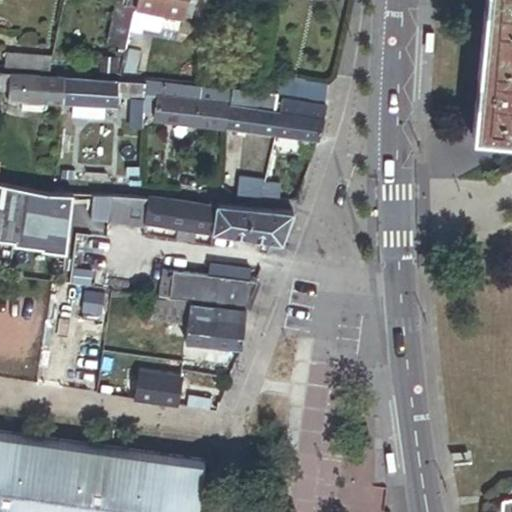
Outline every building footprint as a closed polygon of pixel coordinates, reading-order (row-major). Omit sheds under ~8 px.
[(136,0),(123,0),(119,21),(131,23),(135,9),(136,0)] [(136,0),(135,9),(163,15),(181,19),(182,16),(185,0),(136,0)] [(194,0),(185,0),(182,16),(191,18),(194,0)] [(276,13),(277,0),(244,0),(254,15),(259,11),(276,13)] [(485,0),(473,0),(461,136),(473,137),(485,0)] [(511,140),(511,0),(485,0),(473,137),(511,140)] [(160,27),(163,15),(135,9),(131,23),(129,32),(141,34),(142,29),(159,33),(160,27)] [(160,27),(178,32),(181,19),(163,15),(160,27)] [(4,55),(4,68),(48,72),(51,59),(4,55)] [(0,92),(8,93),(9,75),(0,74),(0,92)] [(61,106),(63,79),(9,75),(8,93),(8,102),(31,104),(41,104),(61,106)] [(117,82),(63,79),(61,106),(72,106),(103,109),(116,109),(116,98),(117,82)] [(325,102),(327,85),(299,81),(298,85),(296,98),(325,102)] [(144,84),(117,82),(116,98),(132,99),(142,100),(144,84)] [(200,89),(147,82),(145,95),(156,96),(198,102),(200,89)] [(330,100),(334,82),(327,85),(325,102),(330,102),(330,100)] [(296,98),(298,85),(282,83),(280,96),(283,96),(296,98)] [(257,109),(260,93),(231,90),(230,94),(229,106),(257,109)] [(229,106),(230,94),(214,92),(212,104),(229,106)] [(275,112),(276,95),(264,94),(262,110),(275,112)] [(156,96),(145,95),(144,107),(155,108),(156,96)] [(212,104),(198,102),(156,96),(155,108),(153,122),(225,131),(229,106),(212,104)] [(327,107),(330,102),(325,102),(296,98),(283,96),(281,101),(327,107)] [(141,115),(142,100),(132,99),(130,113),(141,115)] [(323,118),(327,107),(281,101),(279,112),(274,138),(319,143),(326,118),(323,118)] [(103,109),(72,106),(72,116),(103,118),(103,109)] [(262,110),(257,109),(229,106),(225,131),(274,138),(279,112),(275,112),(262,110)] [(140,130),(141,115),(130,113),(129,129),(140,130)] [(136,179),(127,178),(126,186),(136,187),(136,179)] [(65,255),(72,194),(54,193),(42,193),(0,184),(0,236),(9,238),(9,244),(41,248),(40,251),(65,255)] [(258,199),(261,186),(240,184),(238,197),(258,199)] [(275,188),(261,186),(258,199),(274,201),(275,188)] [(118,225),(122,197),(111,196),(109,223),(118,225)] [(215,208),(122,197),(118,225),(118,226),(144,229),(145,225),(179,230),(194,232),(282,245),(293,213),(215,204),(215,208)] [(193,243),(194,232),(179,230),(178,240),(193,243)] [(249,308),(256,283),(162,272),(159,298),(190,302),(246,309),(249,308)] [(123,278),(122,293),(148,296),(150,282),(123,278)] [(186,325),(189,305),(151,299),(149,320),(186,325)] [(242,340),(246,313),(189,305),(186,325),(183,343),(238,350),(242,340)] [(140,372),(135,400),(176,406),(180,378),(178,377),(179,372),(171,371),(171,377),(140,372)] [(196,511),(204,460),(0,431),(0,511),(196,511)]
